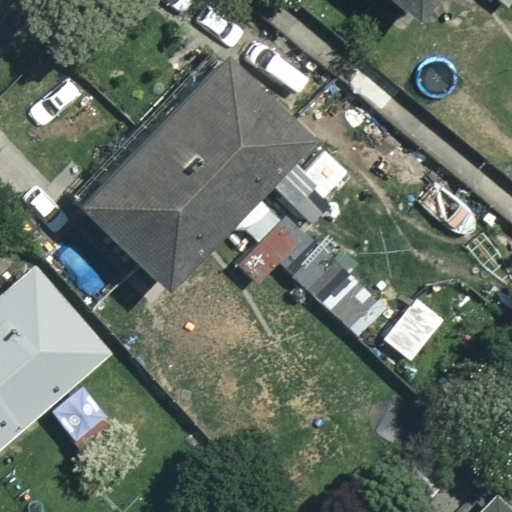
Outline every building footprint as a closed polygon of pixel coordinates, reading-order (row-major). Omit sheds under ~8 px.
[(148,277),(211,211),(248,246),(275,217),(237,182),(293,123),(207,42),(62,195),(148,277)] [(362,181),(326,149),(285,196),(322,228),(362,181)] [(511,274),(511,269),(483,238),(441,277),(472,311),(511,274)] [(0,429),(96,347),(20,259),(0,275),(0,429)] [(509,511),(489,492),(469,511),(509,511)]
